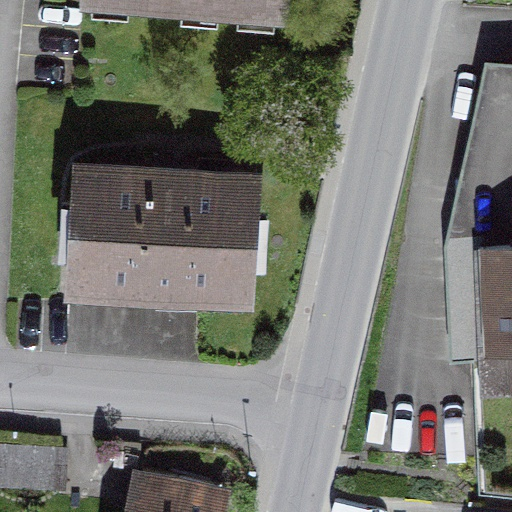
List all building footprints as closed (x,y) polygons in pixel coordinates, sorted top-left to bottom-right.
[(284,0),(183,0),(283,9),(284,0)] [(511,63),(488,64),(463,180),(466,241),(450,242),(454,345),(477,346),(490,486),(511,484),(511,63)] [(256,174),(77,163),(69,282),(249,293),(256,174)] [(64,440),(1,438),(0,475),(63,477),(64,440)] [(129,511),(234,511),(238,494),(137,474),(129,511)]
